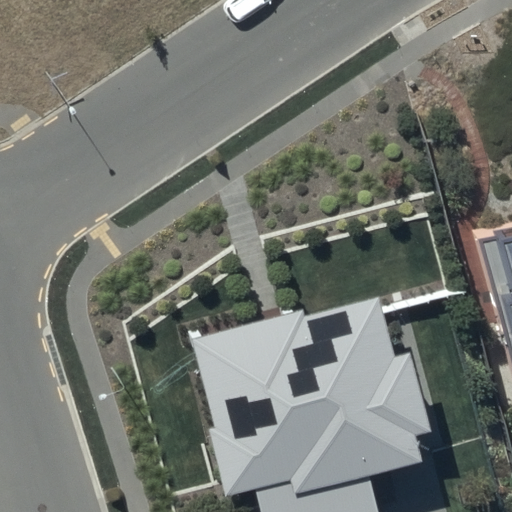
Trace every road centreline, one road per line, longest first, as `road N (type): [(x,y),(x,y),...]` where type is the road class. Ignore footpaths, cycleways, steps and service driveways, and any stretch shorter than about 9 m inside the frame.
road 1 (residential): [(337,0),(0,222)]
road 2 (residential): [(0,378),(40,511)]
